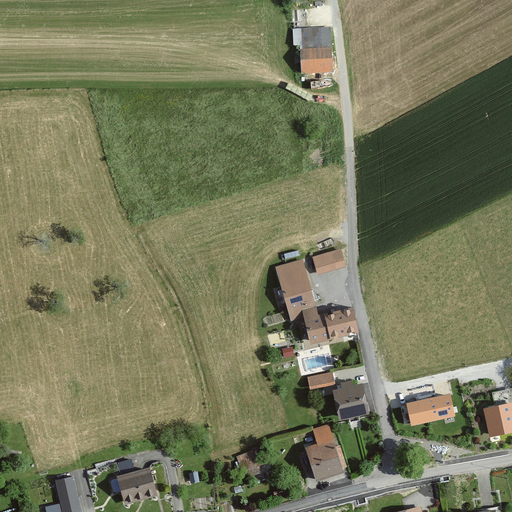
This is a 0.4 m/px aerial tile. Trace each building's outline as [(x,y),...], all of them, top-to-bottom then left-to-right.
[(300,52),(332,50),(331,29),(292,30),(293,48),(299,47),(299,52),(300,52)] [(300,52),(301,76),(333,74),(332,50),(300,52)] [(341,247),(313,256),(318,274),(347,265),(341,247)] [(303,258),(276,266),(291,320),(305,316),(302,308),(316,304),(303,258)] [(316,304),(302,308),(305,316),(311,342),(359,329),(353,303),(318,312),(316,304)] [(333,371),(307,375),(310,388),(335,383),(333,371)] [(342,385),(332,387),(339,418),(370,411),(363,380),(353,382),(352,378),(341,380),(342,385)] [(495,404),(483,406),(489,436),(511,430),(511,390),(511,387),(492,391),(495,404)] [(451,391),(406,401),(411,424),(456,414),(451,391)] [(317,442),(305,445),(316,480),(344,471),(329,423),(312,428),(317,442)] [(259,448),(236,454),(243,477),(266,470),(259,448)] [(131,457),(118,461),(120,467),(133,463),(131,457)] [(150,465),(117,474),(125,503),(158,494),(150,465)] [(63,511),(58,511),(82,511),(78,496),(74,475),(55,479),(63,511)]
